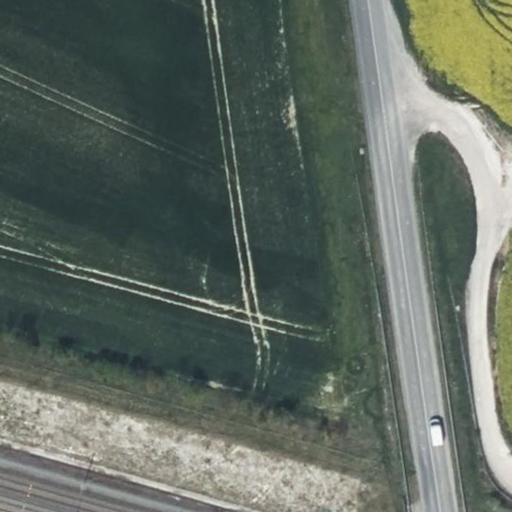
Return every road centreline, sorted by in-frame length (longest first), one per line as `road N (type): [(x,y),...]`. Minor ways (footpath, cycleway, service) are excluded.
road 1 (unclassified): [(511,477),(490,433),(475,338),(494,198),(487,170),(473,139),(443,114),(380,81)]
road 2 (tertiary): [(440,511),(380,81)]
